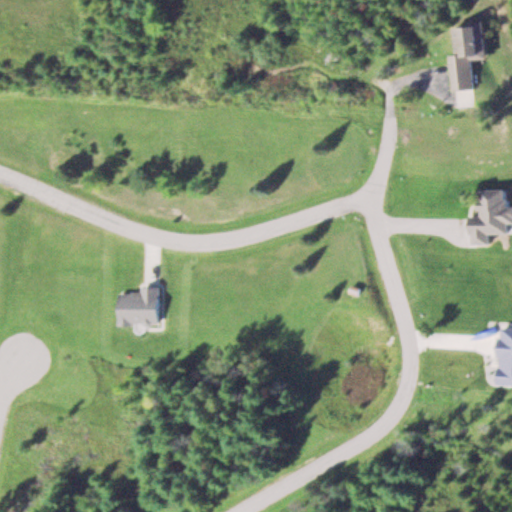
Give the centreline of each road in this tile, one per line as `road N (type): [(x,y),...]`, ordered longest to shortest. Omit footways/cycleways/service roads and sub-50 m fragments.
road 1 (residential): [(372,202),(416,357),(411,391),(371,444),(251,511),(3,393),(23,365)]
road 2 (residential): [(0,170),(178,242),(220,242),(372,202)]
